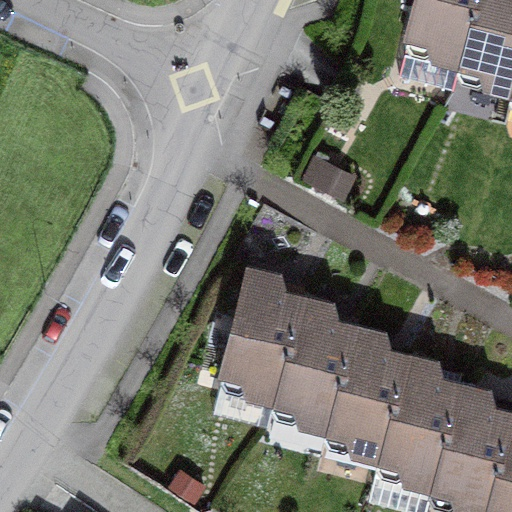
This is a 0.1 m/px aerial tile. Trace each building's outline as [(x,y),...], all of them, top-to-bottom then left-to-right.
[(454,91),(461,60),(478,0),(412,0),(395,75),(454,91)] [(511,0),(478,0),(461,60),(511,89),(511,0)] [(223,374),(275,397),(301,299),(276,278),(247,271),(223,374)] [(329,308),(301,299),(275,397),(329,427),(354,330),(329,308)] [(329,427),(381,456),(406,357),(381,337),(354,330),(329,427)] [(381,456),(432,485),(459,388),(434,367),(406,357),(381,456)] [(432,485),(478,511),(485,511),(509,419),(487,397),(459,388),(432,485)] [(511,511),(511,419),(509,419),(485,511),(511,511)]
